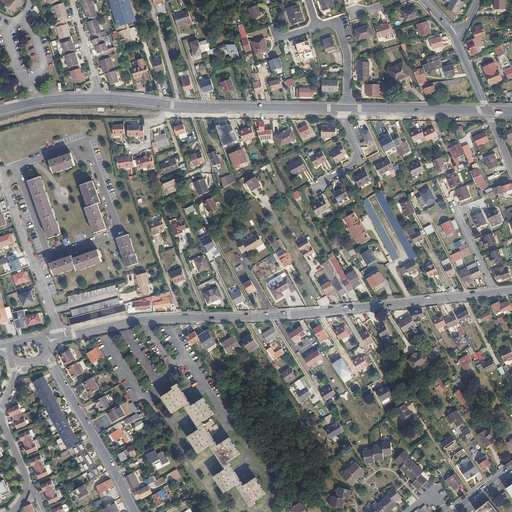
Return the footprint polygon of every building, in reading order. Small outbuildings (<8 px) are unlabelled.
[(0,0),(5,4),(4,6),(7,7),(12,12),(15,9),(14,7),(18,2),(20,4),(23,1),(21,0),(0,0)] [(57,20),(63,18),(65,17),(64,13),(66,12),(62,0),(52,4),(57,20)] [(89,21),(96,18),(97,18),(91,0),(89,0),(81,3),(85,15),(87,14),(89,21)] [(110,0),(119,26),(129,23),(127,18),(121,0),(110,0)] [(121,0),(127,18),(129,23),(136,20),(130,0),(121,0)] [(335,7),(332,0),(320,0),(324,10),(335,7)] [(457,15),(464,3),(458,0),(452,0),(448,10),(457,15)] [(306,21),(301,7),(299,7),(299,5),(287,8),(287,11),(289,11),(293,24),(306,21)] [(263,18),(259,6),(250,9),(254,21),(263,18)] [(419,17),(415,8),(403,12),(406,21),(419,17)] [(178,26),(192,21),(189,11),(175,16),(178,26)] [(55,25),(58,37),(69,34),(65,21),(64,22),(63,18),(57,20),(55,20),(56,24),(55,25)] [(99,37),(102,36),(96,18),(89,21),(87,21),(91,34),(93,34),(95,38),(99,37)] [(432,33),(429,21),(422,23),(418,24),(422,35),(432,33)] [(394,38),(390,24),(378,28),(380,38),(387,36),(388,40),(394,38)] [(485,34),(482,25),(475,27),(476,31),(474,32),(476,37),(485,34)] [(372,36),(370,28),(364,29),(364,27),(356,30),(359,40),(372,36)] [(241,34),(247,52),(252,50),(247,32),(241,34)] [(95,38),(92,39),(94,46),(95,46),(96,49),(97,53),(100,52),(101,55),(109,52),(103,35),(102,36),(99,37),(95,38)] [(267,42),(265,37),(253,41),(257,54),(268,51),(265,42),(267,42)] [(323,40),(324,43),(326,51),(336,48),(332,37),(323,40)] [(443,46),(441,37),(430,40),(432,48),(443,46)] [(66,49),(67,52),(74,50),(75,49),(74,46),(73,46),(72,43),(70,38),(68,39),(61,41),(63,49),(66,49)] [(475,44),(473,39),(467,42),(473,55),(478,53),(475,46),(478,45),(477,43),(475,44)] [(196,55),(202,52),(200,45),(198,40),(191,42),(196,55)] [(311,50),(308,40),(296,44),(299,54),(311,50)] [(237,58),(237,59),(240,58),(238,52),(236,52),(235,50),(238,50),(236,45),(232,45),(231,47),(229,48),(228,48),(227,44),(217,48),(219,52),(222,50),(223,53),(224,53),(225,55),(230,55),(231,58),(234,57),(237,58)] [(502,45),(494,48),(498,57),(506,54),(502,45)] [(212,53),(211,49),(202,52),(204,57),(209,55),(209,54),(212,53)] [(67,52),(64,53),(67,65),(76,62),(78,62),(74,50),(67,52)] [(506,54),(499,57),(503,69),(511,66),(506,54)] [(104,73),(114,70),(110,57),(100,60),(104,73)] [(442,67),(439,57),(434,59),(427,61),(430,70),(442,67)] [(143,66),(148,84),(151,83),(144,58),(140,59),(143,66)] [(279,58),(269,61),(272,71),(283,68),(279,58)] [(146,84),(148,84),(143,66),(140,59),(138,60),(140,65),(132,68),(136,81),(144,79),(146,84)] [(157,73),(166,70),(163,59),(153,62),(157,73)] [(359,77),(359,81),(368,81),(368,77),(369,77),(369,62),(358,62),(358,77),(359,77)] [(456,63),(440,68),(442,77),(443,77),(456,74),(455,71),(457,70),(456,63)] [(410,76),(404,65),(390,71),(392,76),(394,75),(397,81),(410,76)] [(79,67),(69,69),(72,78),(74,78),(75,81),(84,78),(83,75),(82,75),(80,71),(79,67)] [(118,82),(115,70),(114,70),(104,73),(106,77),(107,77),(108,77),(109,79),(110,84),(118,82)] [(501,79),(497,70),(487,75),(491,84),(501,79)] [(258,94),(265,92),(259,73),(256,74),(258,82),(254,84),(258,94)] [(415,75),(420,84),(425,83),(420,74),(415,75)] [(279,80),(278,75),(270,77),(271,82),(273,90),(282,87),(280,79),(279,80)] [(186,91),(193,88),(190,80),(190,77),(182,80),(186,91)] [(210,79),(200,83),(203,93),(213,89),(210,79)] [(339,90),(339,79),(323,79),(323,90),(339,90)] [(235,89),(231,80),(222,83),(225,92),(235,89)] [(420,84),(423,90),(425,89),(428,94),(440,89),(437,82),(432,82),(433,85),(429,86),(429,87),(428,88),(426,83),(425,83),(420,84)] [(378,96),(378,85),(366,84),(366,95),(378,96)] [(314,93),(318,93),(318,89),(300,88),(300,89),(297,89),(297,96),(300,96),(313,97),(314,93)] [(260,137),(262,144),(267,143),(267,131),(265,130),(265,129),(267,128),(267,127),(266,126),(265,126),(265,122),(260,122),(260,121),(255,122),(258,128),(257,129),(260,137)] [(125,133),(125,124),(113,125),(114,134),(121,133),(125,133)] [(183,124),(174,127),(176,135),(186,132),(183,124)] [(145,137),(144,125),(141,125),(129,125),(129,135),(134,135),(138,135),(138,137),(145,137)] [(311,132),(308,125),(300,129),(303,136),(311,132)] [(333,137),(333,128),(330,128),(330,127),(320,127),(320,137),(333,137)] [(423,132),(425,137),(427,141),(438,136),(434,127),(423,132)] [(223,144),(229,161),(234,159),(231,149),(230,146),(234,145),(233,142),(237,140),(232,128),(227,130),(228,133),(226,134),(228,138),(227,138),(228,142),(223,144)] [(240,130),(244,142),(256,137),(252,128),(249,129),(246,131),(245,129),(240,130)] [(410,133),(414,142),(425,137),(423,132),(421,128),(410,133)] [(370,129),(362,132),(367,145),(375,142),(370,129)] [(296,139),(291,130),(284,134),(283,133),(276,137),(281,147),(296,139)] [(395,147),(388,132),(378,137),(385,152),(395,147)] [(489,140),(485,132),(474,137),(478,145),(489,140)] [(160,136),(155,137),(158,148),(169,144),(166,134),(160,136)] [(410,150),(406,142),(396,146),(400,154),(410,150)] [(347,152),(342,143),(338,145),(340,148),(331,152),(336,162),(345,157),(344,154),(347,152)] [(465,154),(460,143),(453,146),(458,157),(465,154)] [(464,149),(468,159),(473,157),(469,146),(464,149)] [(315,166),(327,159),(323,150),(310,157),(315,166)] [(208,154),(210,159),(213,158),(215,165),(221,163),(217,151),(208,154)] [(75,165),(70,152),(49,160),(53,172),(75,165)] [(193,154),(197,165),(205,162),(202,153),(196,154),(196,153),(193,154)] [(137,159),(138,166),(140,172),(149,170),(149,168),(155,167),(153,154),(148,155),(148,156),(137,159)] [(489,170),(499,166),(494,154),(485,157),(489,170)] [(133,155),(128,156),(117,157),(119,167),(126,166),(126,167),(130,166),(131,167),(135,167),(135,166),(134,159),(133,155)] [(441,156),(434,159),(439,173),(447,170),(441,156)] [(180,167),(176,158),(170,160),(171,162),(164,164),(167,172),(180,167)] [(307,169),(301,158),(289,165),(294,176),(307,169)] [(389,160),(389,159),(385,161),(386,162),(382,164),(381,163),(375,166),(380,176),(390,171),(394,169),(391,162),(389,160)] [(422,172),(417,162),(409,166),(414,176),(422,172)] [(471,171),(476,183),(479,181),(481,186),(485,184),(478,168),(471,171)] [(372,180),(366,171),(353,178),(358,187),(372,180)] [(229,185),(231,184),(235,181),(235,178),(234,175),(233,173),(226,176),(229,185)] [(463,184),(459,173),(447,178),(451,188),(463,184)] [(61,234),(40,176),(28,180),(49,238),(61,234)] [(175,178),(163,183),(165,189),(167,188),(169,192),(180,187),(179,183),(177,184),(175,178)] [(209,191),(203,178),(194,181),(199,195),(209,191)] [(259,187),(254,178),(245,183),(250,192),(259,187)] [(100,203),(93,182),(81,186),(88,207),(85,208),(95,234),(107,229),(98,204),(100,203)] [(502,187),(501,185),(492,189),(494,194),(500,192),(501,194),(505,192),(511,188),(511,185),(511,183),(502,187)] [(466,186),(458,189),(459,193),(457,193),(460,201),(470,197),(466,186)] [(349,196),(343,188),(336,191),(337,193),(334,195),(338,202),(349,196)] [(427,203),(435,199),(429,188),(421,192),(427,203)] [(295,200),(301,196),(298,190),(292,194),(295,200)] [(381,190),(376,193),(410,260),(416,256),(381,190)] [(362,202),(393,261),(399,258),(367,198),(362,202)] [(213,212),(207,199),(198,203),(205,216),(213,212)] [(329,208),(324,199),(311,206),(317,215),(329,208)] [(406,216),(415,211),(412,205),(410,201),(402,206),(405,212),(404,212),(406,216)] [(192,204),(184,209),(186,213),(195,209),(192,204)] [(490,223),(500,219),(496,210),(486,214),(490,223)] [(478,227),(487,223),(483,211),(473,216),(478,227)] [(363,225),(360,222),(358,222),(356,219),(357,218),(353,212),(344,218),(352,232),(363,225)] [(163,229),(159,220),(149,224),(153,235),(158,234),(157,232),(163,229)] [(455,231),(450,221),(442,225),(447,235),(455,231)] [(185,229),(182,222),(171,227),(174,236),(182,233),(181,230),(185,229)] [(426,233),(434,229),(431,224),(424,228),(426,233)] [(364,230),(365,229),(363,225),(352,232),(356,239),(358,238),(361,244),(369,240),(364,230)] [(414,244),(424,239),(423,238),(420,231),(416,233),(414,228),(408,231),(414,244)] [(0,236),(0,241),(2,246),(14,242),(11,233),(0,236)] [(492,233),(484,236),(486,240),(484,241),(486,249),(497,244),(492,233)] [(263,244),(258,234),(243,243),(241,239),(237,242),(243,253),(247,250),(248,252),(263,244)] [(139,264),(128,235),(117,239),(128,268),(139,264)] [(216,245),(211,236),(202,241),(207,250),(216,245)] [(287,252),(280,239),(277,240),(285,253),(287,252)] [(317,255),(307,239),(297,244),(301,250),(303,248),(305,251),(302,252),(305,257),(309,255),(311,259),(317,255)] [(351,244),(345,248),(350,255),(350,256),(356,253),(351,244)] [(463,257),(472,252),(468,246),(460,250),(463,257)] [(349,261),(352,259),(350,256),(350,255),(345,248),(342,250),(349,261)] [(378,260),(370,249),(362,255),(368,266),(378,260)] [(102,262),(98,250),(72,258),(71,256),(50,263),(54,275),(75,268),(77,270),(102,262)] [(450,255),(454,262),(463,257),(460,250),(450,255)] [(504,261),(499,250),(491,253),(493,257),(490,258),(493,265),(504,261)] [(289,259),(291,258),(287,252),(285,253),(279,257),(285,266),(291,262),(289,259)] [(352,259),(358,269),(361,267),(359,263),(361,262),(356,253),(350,256),(352,259)] [(208,268),(202,256),(199,258),(197,258),(191,262),(195,270),(197,269),(199,272),(208,268)] [(441,262),(449,276),(453,274),(453,273),(455,272),(449,258),(441,262)] [(397,268),(400,275),(407,271),(410,274),(419,268),(413,259),(397,268)] [(473,279),(482,274),(478,266),(469,270),(473,279)] [(505,266),(497,270),(499,273),(496,274),(498,281),(501,280),(502,281),(511,278),(508,270),(506,270),(505,266)] [(184,280),(180,268),(168,273),(173,284),(184,280)] [(333,283),(338,280),(337,279),(334,280),(327,268),(325,269),(333,283)] [(429,276),(431,281),(434,279),(440,276),(436,268),(427,273),(429,276)] [(467,283),(473,280),(473,279),(469,270),(468,269),(459,273),(461,276),(463,275),(467,283)] [(349,291),(353,288),(353,287),(352,286),(346,276),(343,270),(340,272),(342,274),(340,275),(349,291)] [(28,280),(25,271),(13,276),(16,284),(28,280)] [(352,286),(353,287),(361,282),(355,271),(346,276),(352,286)] [(148,283),(150,282),(147,272),(137,275),(138,278),(138,281),(136,282),(137,285),(142,284),(148,283)] [(385,281),(379,272),(367,279),(373,287),(385,281)] [(289,286),(292,283),(287,274),(281,277),(282,279),(279,281),(270,286),(269,287),(276,299),(283,295),(281,291),(289,287),(289,286)] [(269,283),(270,286),(279,281),(277,278),(269,283)] [(333,283),(340,296),(345,293),(338,280),(333,283)] [(249,292),(256,288),(255,287),(252,281),(245,285),(249,292)] [(326,294),(334,289),(329,281),(321,286),(326,294)] [(101,287),(68,296),(70,303),(117,290),(115,283),(101,287)] [(142,284),(137,285),(139,296),(150,293),(148,283),(142,284)] [(220,297),(216,287),(204,293),(208,302),(220,297)] [(28,288),(19,291),(24,306),(35,302),(31,291),(30,291),(28,288)] [(240,290),(230,295),(236,304),(245,299),(240,290)] [(171,294),(170,291),(163,293),(152,296),(152,301),(160,299),(160,297),(171,294)] [(150,302),(152,302),(152,301),(152,296),(148,297),(148,303),(136,303),(136,309),(150,308),(150,302)] [(170,304),(174,303),(171,296),(162,297),(163,301),(155,302),(156,307),(170,305),(170,304)] [(72,310),(73,317),(104,308),(120,304),(119,297),(72,310)] [(500,303),(499,300),(491,304),(496,313),(508,307),(509,310),(511,308),(511,306),(508,300),(505,301),(500,303)] [(71,325),(127,310),(125,303),(120,304),(104,308),(73,317),(69,318),(71,325)] [(5,308),(0,309),(0,321),(13,318),(11,312),(10,306),(5,308)] [(467,308),(456,313),(461,323),(472,317),(467,308)] [(481,317),(478,319),(480,323),(492,316),(489,311),(486,313),(483,308),(479,310),(482,316),(480,316),(481,317)] [(24,309),(11,312),(13,318),(16,329),(26,326),(25,322),(27,321),(28,325),(40,322),(38,313),(25,316),(24,309)] [(408,311),(411,316),(417,324),(418,326),(420,325),(417,321),(423,319),(422,317),(424,317),(422,309),(417,310),(417,309),(408,311)] [(444,319),(447,324),(448,327),(458,322),(454,314),(444,319)] [(444,319),(442,315),(433,319),(437,329),(447,324),(444,319)] [(411,316),(399,324),(404,332),(417,324),(411,316)] [(500,317),(498,319),(500,324),(504,331),(508,329),(505,323),(504,324),(500,317)] [(328,336),(321,324),(313,329),(317,335),(318,334),(322,340),(328,336)] [(381,326),(376,328),(381,336),(383,339),(390,334),(385,324),(381,326)] [(337,328),(334,330),(338,338),(340,340),(350,334),(345,325),(338,329),(337,328)] [(290,334),(289,334),(294,341),(296,339),(306,333),(302,326),(296,330),(295,330),(294,328),(288,331),(290,334)] [(278,335),(273,327),(263,334),(268,342),(278,335)] [(367,330),(360,334),(360,335),(364,342),(372,337),(367,330)] [(186,337),(191,345),(200,339),(195,332),(186,337)] [(252,335),(242,341),(245,345),(248,351),(258,345),(252,335)] [(454,339),(457,346),(463,343),(460,336),(458,337),(454,339)] [(240,347),(233,337),(221,344),(228,355),(240,347)] [(372,337),(364,342),(367,346),(374,341),(372,337)] [(505,361),(509,359),(511,358),(511,349),(511,346),(500,351),(505,361)] [(75,359),(69,348),(59,354),(65,365),(75,359)] [(101,357),(96,348),(88,353),(93,362),(101,357)] [(433,358),(426,348),(421,351),(420,349),(416,352),(417,354),(412,356),(419,366),(427,361),(430,363),(433,361),(433,358)] [(312,349),(305,354),(307,357),(303,359),(308,366),(322,357),(318,350),(314,352),(312,349)] [(271,350),(268,352),(273,360),(281,355),(279,352),(274,355),(271,350)] [(362,356),(353,361),(358,370),(370,363),(366,355),(363,357),(362,356)] [(472,361),(468,355),(459,360),(466,371),(471,368),(468,364),(472,361)] [(342,358),(332,364),(341,379),(351,373),(342,358)] [(483,360),(480,362),(483,367),(486,373),(496,367),(491,359),(485,363),(483,360)] [(77,361),(67,367),(72,378),(83,372),(77,361)] [(295,376),(288,366),(280,371),(287,381),(295,376)] [(81,382),(92,376),(89,371),(87,372),(88,374),(79,379),(81,382)] [(237,379),(234,374),(228,377),(232,382),(237,379)] [(93,376),(84,381),(87,386),(88,386),(92,392),(100,387),(93,376)] [(305,388),(302,389),(296,393),(301,400),(311,394),(308,389),(311,387),(303,376),(299,379),(305,388)] [(92,480),(101,474),(82,442),(80,443),(71,427),(71,426),(62,410),(63,410),(53,393),(54,393),(45,377),(33,383),(43,400),(42,400),(52,417),(51,417),(60,433),(69,449),(73,447),(92,480)] [(299,379),(296,381),(302,389),(305,388),(299,379)] [(455,381),(460,387),(463,385),(459,379),(455,381)] [(390,383),(386,385),(391,393),(395,391),(390,383)] [(191,405),(177,384),(175,385),(172,387),(173,389),(161,397),(172,413),(184,405),(199,429),(187,437),(197,453),(209,445),(225,469),(213,477),(223,493),(235,485),(249,507),(252,505),(255,503),(253,501),(265,493),(255,477),(243,485),(227,461),(239,453),(229,437),(217,445),(202,421),(214,414),(203,398),(191,405)] [(331,385),(319,393),(324,400),(325,401),(337,394),(331,385)] [(386,385),(375,392),(380,401),(392,394),(391,393),(386,385)] [(471,404),(461,388),(456,391),(467,407),(471,404)] [(111,405),(105,394),(95,400),(97,404),(99,404),(102,410),(111,405)] [(413,402),(410,397),(402,402),(404,404),(396,410),(403,420),(410,414),(406,407),(413,402)] [(139,411),(135,405),(133,401),(130,403),(136,413),(139,411)] [(322,415),(330,410),(325,402),(317,407),(322,415)] [(119,404),(107,411),(113,421),(125,414),(119,404)] [(17,405),(7,410),(10,416),(12,419),(21,415),(17,405)] [(464,420),(455,406),(448,411),(450,414),(447,417),(451,423),(454,421),(457,425),(464,420)] [(141,418),(138,413),(126,420),(129,425),(141,418)] [(21,415),(12,419),(13,422),(12,422),(15,429),(26,424),(21,415)] [(215,425),(211,419),(205,423),(212,434),(215,432),(215,431),(219,428),(216,424),(215,425)] [(130,428),(132,433),(146,427),(143,420),(134,424),(135,426),(130,428)] [(121,428),(124,426),(121,421),(114,425),(117,430),(111,433),(116,440),(123,436),(126,442),(129,440),(121,428)] [(325,430),(330,438),(343,430),(337,421),(331,425),(332,426),(325,430)] [(465,434),(470,430),(468,426),(462,431),(465,434)] [(28,430),(18,435),(21,441),(23,444),(32,440),(28,430)] [(494,436),(490,430),(487,432),(486,430),(478,435),(486,447),(491,443),(489,440),(494,436)] [(456,445),(450,438),(441,444),(444,449),(446,448),(448,451),(456,445)] [(475,447),(480,444),(476,438),(471,441),(475,447)] [(32,440),(23,444),(24,447),(27,454),(37,449),(32,440)] [(383,456),(391,455),(389,442),(380,443),(381,447),(371,449),(371,451),(362,453),(364,464),(374,463),(374,461),(383,459),(383,456)] [(128,448),(127,447),(123,449),(124,451),(118,454),(121,461),(128,458),(126,456),(131,454),(132,456),(133,455),(134,456),(135,455),(135,454),(136,453),(132,446),(128,448)] [(159,459),(155,450),(147,454),(152,463),(159,459)] [(428,489),(433,483),(428,478),(427,479),(420,473),(422,470),(407,458),(408,457),(401,452),(393,462),(400,467),(398,469),(414,481),(411,484),(418,490),(423,484),(428,489)] [(39,455),(29,459),(32,466),(33,466),(34,469),(44,464),(39,455)] [(486,460),(484,456),(480,459),(480,460),(477,461),(482,469),(490,464),(487,459),(486,460)] [(364,471),(361,468),(355,462),(345,471),(345,472),(342,475),(351,486),(355,482),(354,481),(364,471)] [(44,464),(34,469),(36,472),(35,472),(38,479),(48,474),(44,464)] [(470,469),(468,465),(462,469),(470,480),(477,475),(472,468),(470,469)] [(169,473),(174,481),(182,476),(177,469),(169,473)] [(439,469),(435,472),(437,475),(438,478),(443,475),(439,469)] [(460,484),(454,475),(445,481),(449,487),(451,486),(453,489),(460,484)] [(141,483),(137,476),(128,481),(131,487),(141,483)] [(110,479),(96,486),(102,496),(104,495),(102,491),(106,489),(113,486),(110,479)] [(0,499),(2,499),(1,496),(10,492),(7,485),(6,485),(3,480),(0,481),(0,480),(0,499)] [(50,480),(40,484),(43,491),(44,490),(45,494),(55,489),(50,480)] [(140,495),(142,498),(153,493),(148,484),(142,487),(142,488),(134,492),(136,497),(140,495)] [(89,493),(84,485),(75,490),(80,498),(89,493)] [(371,506),(365,511),(364,511),(388,511),(396,505),(395,503),(402,497),(393,487),(386,493),(387,495),(373,508),(371,506)] [(349,500),(350,490),(337,488),(336,497),(331,497),(330,506),(343,508),(344,499),(349,500)] [(55,489),(45,494),(47,497),(46,497),(49,503),(59,499),(55,489)] [(166,495),(163,489),(153,495),(159,505),(164,502),(162,498),(166,495)] [(26,503),(25,504),(34,500),(30,492),(29,496),(28,499),(27,501),(26,503)] [(497,511),(488,501),(476,511),(497,511)] [(104,511),(118,511),(113,502),(102,507),(104,511)] [(299,502),(290,509),(292,511),(300,511),(304,509),(299,502)] [(34,511),(31,503),(24,507),(26,511),(34,511)]
